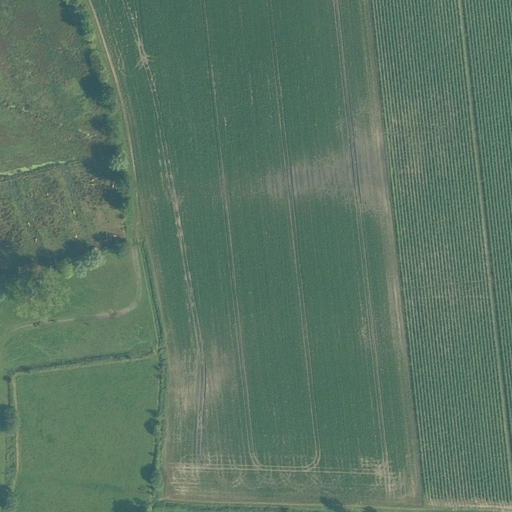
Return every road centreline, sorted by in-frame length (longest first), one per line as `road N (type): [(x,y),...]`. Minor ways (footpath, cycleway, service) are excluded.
road 1 (track): [(159,356),(166,495),(499,511)]
road 2 (track): [(84,0),(129,152),(159,356)]
